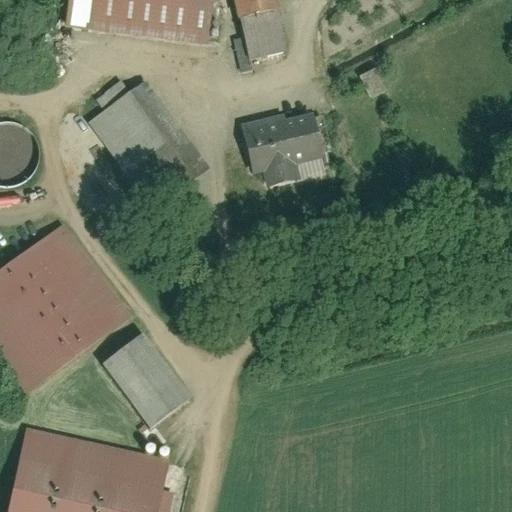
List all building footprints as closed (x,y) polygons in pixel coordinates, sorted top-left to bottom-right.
[(209,0),(69,0),(66,30),(202,49),(209,0)] [(267,0),(224,0),(238,67),(279,58),(267,0)] [(371,69),(355,75),(365,99),(381,92),(371,69)] [(209,177),(145,90),(90,130),(155,217),(209,177)] [(311,123),(242,138),(252,186),(263,184),(266,199),(297,193),(294,178),(322,172),(311,123)] [(0,125),(0,184),(26,186),(31,128),(0,125)] [(68,227),(0,277),(0,364),(19,390),(129,309),(68,227)] [(151,338),(108,369),(150,428),(193,398),(151,338)] [(158,511),(169,465),(30,433),(12,511),(158,511)]
